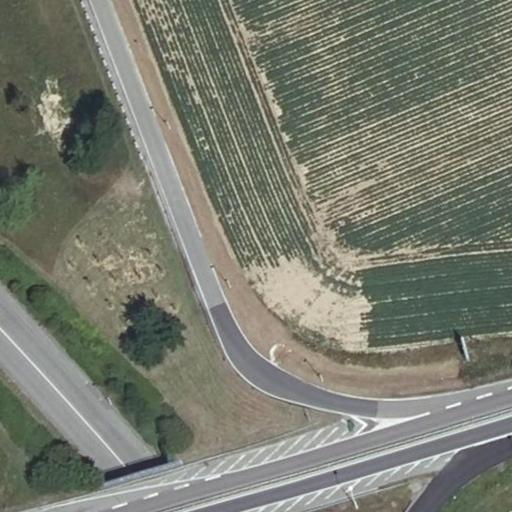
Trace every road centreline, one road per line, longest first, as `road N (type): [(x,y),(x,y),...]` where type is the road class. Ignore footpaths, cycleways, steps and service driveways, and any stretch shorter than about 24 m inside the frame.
road 1 (tertiary): [(511,396),(423,410),(348,409),(266,379),(215,300),(98,0)]
road 2 (primary): [(511,411),(185,511)]
road 3 (tertiary): [(162,511),(0,329)]
